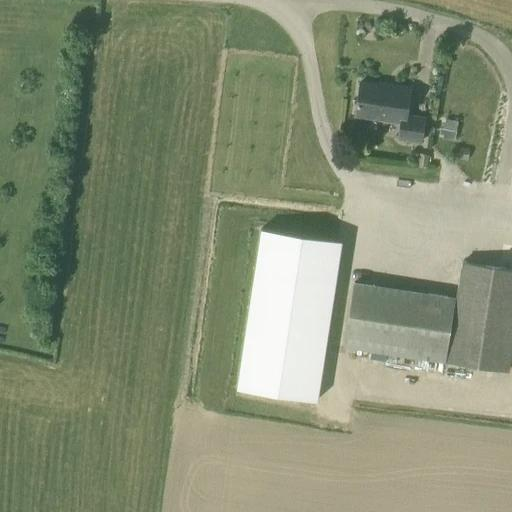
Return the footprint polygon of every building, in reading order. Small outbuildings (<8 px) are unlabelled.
[(421,142),(424,120),(407,117),(411,91),(362,83),(356,116),(401,124),(398,139),(421,142)] [(454,142),(458,122),(446,119),(445,123),(442,122),(439,136),(442,136),(442,139),(454,142)] [(467,161),(468,148),(453,147),(452,159),(467,161)] [(316,402),(341,242),(260,230),(236,389),(316,402)] [(508,372),(511,345),(511,269),(460,261),(455,299),(355,283),(345,347),(447,363),(508,372)] [(314,418),(316,409),(294,405),(292,414),(314,418)]
